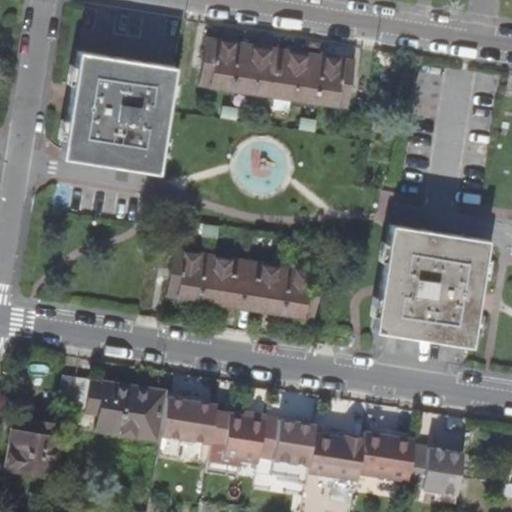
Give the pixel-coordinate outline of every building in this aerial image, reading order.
[(196,83),(229,88),(236,43),(203,38),(196,83)] [(236,43),(229,88),(271,95),(277,50),(236,43)] [(277,50),(271,95),(311,101),(317,56),(277,50)] [(170,66),(75,51),(58,157),(154,172),(170,66)] [(317,56),(311,101),(343,107),(351,62),(317,56)] [(362,123),(312,115),(309,132),(358,140),(362,123)] [(155,214),(152,233),(202,241),(205,222),(155,214)] [(480,240),(383,226),(367,332),(465,346),(480,240)] [(163,296),(196,301),(203,255),(170,250),(163,296)] [(203,255),(196,301),(236,308),(243,261),(203,255)] [(243,261),(236,308),(278,314),(285,268),(243,261)] [(285,268),(278,314),(309,319),(316,273),(285,268)] [(72,406),(76,378),(63,376),(58,404),(72,406)] [(162,392),(76,378),(72,406),(71,410),(95,414),(93,429),(154,439),(162,392)] [(213,402),(163,395),(158,434),(174,436),(208,441),(213,402)] [(261,434),(263,417),(226,411),(214,410),(207,454),(220,455),(238,458),(257,460),(258,456),(261,434)] [(258,456),(272,458),(278,418),(264,416),(263,417),(261,434),(258,456)] [(3,470),(52,478),(60,424),(27,418),(26,430),(10,429),(3,470)] [(312,432),(313,424),(278,418),(272,458),(307,463),(312,432)] [(412,439),(363,431),(363,437),(357,472),(406,480),(411,444),(412,439)] [(342,437),(312,432),(307,463),(306,471),(338,476),(356,479),(357,472),(363,437),(343,434),(342,437)] [(405,486),(420,488),(427,447),(411,444),(406,480),(405,486)] [(458,477),(461,453),(427,447),(420,488),(455,494),(458,477)] [(356,479),(338,476),(337,487),(355,489),(356,479)] [(30,511),(58,511),(60,502),(14,495),(11,509),(30,511)]
